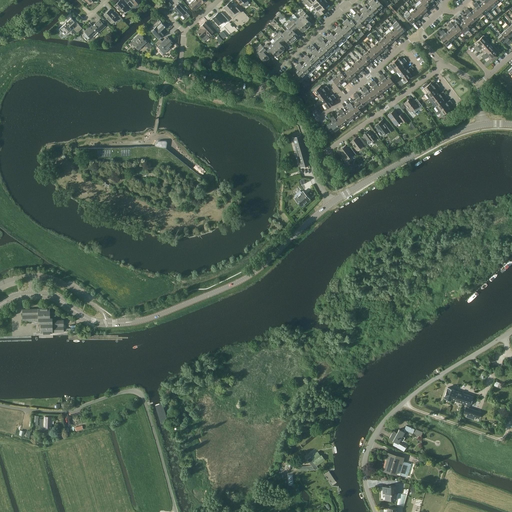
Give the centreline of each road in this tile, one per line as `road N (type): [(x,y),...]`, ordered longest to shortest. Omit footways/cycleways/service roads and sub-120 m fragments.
road 1 (tertiary): [(330,204),(248,276),(146,319),(97,323),(41,294),(0,304)]
road 2 (unclassified): [(175,511),(142,395),(121,392),(63,411),(0,404)]
road 3 (unclassified): [(374,511),(364,459),(383,422),(511,330)]
road 4 (tertiary): [(482,124),(330,204)]
road 5 (residential): [(328,150),(435,71)]
road 6 (unclassified): [(324,194),(298,118),(259,95)]
road 7 (residential): [(259,95),(264,81),(344,8)]
